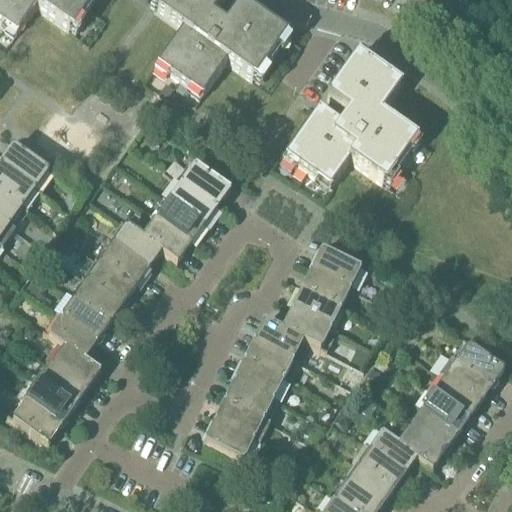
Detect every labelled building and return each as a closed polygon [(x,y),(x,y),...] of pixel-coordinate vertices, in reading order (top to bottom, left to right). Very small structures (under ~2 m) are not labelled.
[(0,0),(0,29),(3,31),(5,28),(18,37),(36,12),(68,35),(77,23),(80,25),(94,5),(91,2),(92,0),(0,0)] [(164,0),(154,15),(182,35),(158,68),(171,77),(169,80),(189,94),(191,91),(203,100),(226,67),(252,85),(260,73),(263,75),(278,55),(275,53),(283,40),(261,24),(240,9),(234,17),(230,22),(218,14),(222,9),(228,0),(227,0),(164,0)] [(318,115),(286,159),(299,168),(297,170),(317,185),(319,182),(331,191),(349,166),(382,189),(390,176),(393,178),(408,158),(404,156),(414,144),(381,121),(401,93),(356,61),(338,86),(330,98),(326,103),(335,109),(340,112),(331,125),(326,121),(318,115)] [(13,152),(0,170),(0,175),(32,199),(47,179),(48,177),(13,152)] [(189,168),(175,188),(180,192),(215,217),(229,196),(194,172),(189,168)] [(0,175),(0,202),(20,216),(32,199),(0,175)] [(180,192),(167,210),(202,234),(215,217),(180,192)] [(0,202),(0,229),(7,234),(20,216),(0,202)] [(167,210),(154,228),(189,252),(202,234),(167,210)] [(154,228),(141,246),(160,259),(176,271),(189,252),(154,228)] [(0,229),(0,255),(12,238),(7,234),(0,229)] [(125,234),(111,254),(146,279),(160,259),(141,246),(136,242),(125,234)] [(111,254),(98,272),(133,297),(146,279),(111,254)] [(321,256),(310,278),(349,297),(359,275),(360,275),(321,256)] [(98,272),(85,290),(120,315),(133,297),(98,272)] [(310,278),(300,298),(339,317),(349,297),(310,278)] [(85,290),(73,308),(108,332),(120,315),(85,290)] [(412,300),(403,296),(398,306),(407,310),(412,300)] [(300,298),(291,318),(329,337),(339,317),(300,298)] [(73,308),(60,326),(95,351),(108,332),(73,308)] [(282,335),(281,338),(301,348),(306,350),(320,357),(320,356),(329,337),(291,318),(282,335)] [(60,326),(46,344),(57,352),(63,356),(81,369),(83,367),(95,351),(60,326)] [(264,327),(253,349),(291,368),(301,348),(281,338),(282,335),(264,327)] [(28,329),(22,339),(30,345),(37,335),(28,329)] [(3,330),(0,334),(0,336),(5,341),(10,334),(3,330)] [(253,349),(243,369),(281,388),(291,368),(253,349)] [(468,352),(455,370),(490,395),(503,376),(468,352)] [(63,356),(50,374),(85,399),(100,378),(83,367),(81,369),(63,356)] [(450,367),(438,383),(443,387),(478,412),(490,395),(455,370),(450,367)] [(243,369),(233,389),(271,408),(281,388),(243,369)] [(50,374),(37,392),(72,417),(85,399),(50,374)] [(443,387),(431,404),(466,429),(478,412),(443,387)] [(233,389),(223,409),(261,429),(271,408),(233,389)] [(37,392),(24,410),(59,435),(72,417),(37,392)] [(425,400),(413,417),(419,421),(454,446),(466,429),(431,404),(425,400)] [(223,409),(213,430),(251,449),(257,451),(267,431),(261,429),(223,409)] [(11,428),(11,429),(41,450),(41,449),(47,453),(59,435),(24,410),(11,428)] [(419,421),(408,436),(443,461),(454,446),(419,421)] [(213,430),(204,449),(242,468),(243,467),(251,449),(213,430)] [(397,452),(396,453),(415,466),(431,478),(443,461),(408,436),(399,449),(397,452)] [(375,449),(368,459),(402,484),(415,466),(396,453),(397,452),(392,448),(381,440),(380,441),(375,449)] [(362,454),(350,471),(356,475),(391,500),(402,484),(368,459),(362,454)] [(234,470),(231,476),(243,481),(246,475),(234,470)] [(356,475),(344,492),(371,511),(382,511),(391,500),(356,475)] [(371,511),(344,492),(332,508),(337,511),(371,511)]
